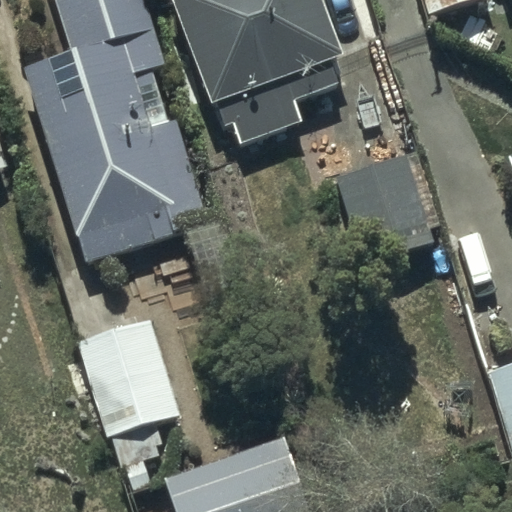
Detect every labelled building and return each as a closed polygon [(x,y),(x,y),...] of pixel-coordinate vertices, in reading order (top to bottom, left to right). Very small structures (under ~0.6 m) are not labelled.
[(134,0),(45,0),(63,59),(16,74),(77,270),(206,230),(134,0)] [(310,0),(157,0),(200,116),(210,113),(217,132),(227,129),(235,150),(298,127),(291,106),(335,90),(326,67),(336,64),(310,0)] [(486,0),(415,0),(423,21),(487,0),(486,0)] [(404,161),(329,186),(346,239),(421,214),(404,161)] [(151,326),(78,351),(110,444),(125,438),(136,469),(170,457),(160,430),(184,422),(151,326)] [(511,454),(511,370),(483,379),(505,457),(511,454)] [(299,511),(277,446),(159,485),(168,511),(299,511)]
